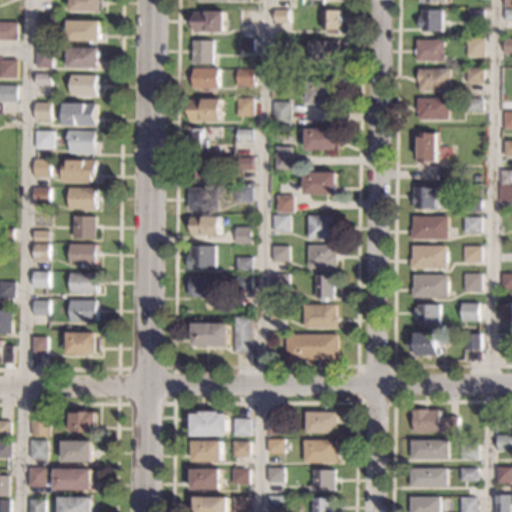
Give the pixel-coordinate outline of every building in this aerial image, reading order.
[(103,0),(103,11),(73,11),(73,0),(103,0)] [(290,23),(275,23),(275,10),(290,10),(290,23)] [(443,31),(423,31),(423,28),(420,28),(420,17),(423,17),(423,11),(443,10),(443,31)] [(485,10),(485,23),(468,23),(468,10),(485,10)] [(256,25),(239,25),(239,11),(255,11),(256,25)] [(341,33),(330,33),(330,30),(323,30),(323,11),(341,11),(341,33)] [(226,32),(195,32),(195,12),(226,12),(226,32)] [(55,36),(37,36),(37,20),(55,20),(55,36)] [(101,42),(70,42),(69,21),(101,21),(101,42)] [(18,41),(0,41),(0,22),(18,22),(18,41)] [(486,57),(468,57),(468,39),(485,39),(486,57)] [(255,52),(239,52),(239,40),(255,40),(255,52)] [(446,60),(418,61),(418,40),(446,40),(446,60)] [(214,64),(194,64),(194,41),(214,41),(214,64)] [(340,60),(312,60),(311,41),(340,41),(340,60)] [(292,56),(274,56),(274,42),(292,42),(292,56)] [(53,47),(53,68),(37,68),(37,47),(53,47)] [(100,69),(69,69),(69,66),(66,66),(66,57),(69,57),(69,49),(100,49),(100,69)] [(18,78),(1,78),(0,61),(17,60),(18,78)] [(485,83),(469,83),(468,69),(485,68),(485,83)] [(220,89),(194,89),(194,69),(220,69),(220,89)] [(255,70),(254,87),(237,86),(238,69),(255,70)] [(451,90),(421,91),(421,83),(420,83),(420,70),(451,70),(451,90)] [(53,86),(37,86),(37,74),(53,74),(53,86)] [(97,95),(72,95),(72,75),(97,75),(97,95)] [(340,104),(308,104),(308,83),(340,83),(340,104)] [(18,103),(0,103),(0,87),(18,86),(18,103)] [(255,117),(237,117),(237,99),(255,98),(255,117)] [(222,121),(191,121),(191,99),(222,99),(222,121)] [(451,120),(420,120),(420,112),(416,112),(416,107),(418,107),(418,99),(451,99),(451,120)] [(484,111),(468,111),(468,99),(484,99),(484,111)] [(291,125),(274,125),(273,102),(291,102),(291,125)] [(52,121),(36,121),(36,104),(52,103),(52,121)] [(97,126),(66,126),(66,103),(96,103),(97,126)] [(204,140),(207,140),(207,150),(188,150),(188,129),(204,129),(204,140)] [(339,150),(307,150),(307,129),(339,129),(339,150)] [(253,130),(253,140),(237,140),(237,130),(253,130)] [(96,154),(71,154),(71,146),(68,146),(68,131),(96,131),(96,154)] [(54,149),(36,149),(36,132),(54,132),(54,149)] [(440,163),(418,163),(418,133),(440,133),(440,163)] [(293,171),(276,171),(276,147),(293,147),(293,171)] [(253,170),(238,170),(238,159),(252,158),(253,170)] [(51,160),(51,178),(34,178),(34,160),(51,160)] [(213,178),(191,178),(191,160),(213,160),(213,178)] [(97,182),(65,183),(65,161),(96,161),(97,182)] [(511,201),(502,201),(501,171),(511,171),(511,201)] [(338,185),(340,185),(340,195),(306,195),(306,173),(338,173),(338,185)] [(96,209),(70,209),(70,188),(96,187),(96,209)] [(253,202),(236,202),(236,187),(253,187),(253,202)] [(219,211),(189,211),(189,188),(219,188),(219,211)] [(440,209),(416,209),(416,199),(412,199),(412,195),(415,195),(415,188),(440,188),(440,209)] [(50,204),(34,204),(34,189),(50,189),(50,204)] [(295,213),(278,213),(278,196),(295,196),(295,213)] [(483,212),(467,212),(467,200),(483,200),(483,212)] [(96,238),(73,238),(73,216),(96,216),(96,238)] [(291,232),(273,232),(273,216),(290,216),(291,232)] [(336,224),(338,224),(338,239),(310,239),(309,216),(336,216),(336,224)] [(221,235),(191,235),(191,217),(221,217),(221,235)] [(450,239),(413,240),(413,230),(415,230),(415,217),(450,217),(450,239)] [(483,233),(466,233),(466,218),(483,218),(483,233)] [(253,244),(237,244),(237,228),(252,227),(253,244)] [(14,239),(0,239),(0,229),(14,229),(14,239)] [(50,241),(35,241),(35,231),(50,231),(50,241)] [(49,261),(34,261),(34,244),(49,244),(49,261)] [(96,265),(85,265),(85,268),(81,268),(81,265),(70,265),(70,244),(96,244),(96,265)] [(336,253),(338,253),(338,269),(310,269),(310,246),(336,245),(336,253)] [(290,262),(273,262),(273,246),(290,246),(290,262)] [(448,269),(413,270),(413,259),(415,259),(415,246),(448,246),(448,269)] [(216,268),(189,268),(188,254),(191,254),(191,247),(216,247),(216,268)] [(483,262),(465,262),(465,247),(483,247),(483,262)] [(252,272),(235,272),(235,258),(252,258),(252,272)] [(50,289),(32,289),(32,273),(50,273),(50,289)] [(97,280),(99,280),(100,287),(97,287),(97,293),(86,293),(86,296),(82,297),(82,293),(70,293),(70,287),(66,287),(66,279),(70,279),(70,273),(97,273),(97,280)] [(289,291),(272,291),(272,274),(289,274),(289,291)] [(483,291),(466,292),(465,275),(483,274),(483,291)] [(511,289),(503,289),(503,274),(511,274),(511,289)] [(449,298),(414,298),(414,288),(415,288),(415,275),(449,275),(449,298)] [(335,298),(317,298),(317,276),(335,276),(335,298)] [(252,291),(237,291),(237,277),(252,277),(252,291)] [(217,297),(190,297),(190,278),(217,278),(217,297)] [(16,299),(0,299),(0,282),(16,282),(16,299)] [(96,321),(70,321),(70,300),(96,300),(96,321)] [(49,301),(50,316),(34,316),(34,301),(49,301)] [(480,322),(463,322),(463,304),(480,303),(480,322)] [(287,319),(270,319),(270,304),(287,304),(287,319)] [(337,317),(338,317),(338,328),(305,328),(304,304),(337,304),(337,317)] [(511,319),(500,319),(500,304),(511,304),(511,319)] [(441,325),(420,325),(420,319),(417,319),(417,309),(420,309),(420,305),(441,305),(441,325)] [(13,333),(0,333),(0,309),(12,309),(13,333)] [(252,353),(234,353),(234,318),(252,318),(252,353)] [(230,324),(229,346),(193,346),(193,324),(230,324)] [(97,337),(101,337),(101,353),(87,353),(87,356),(77,356),(77,354),(68,354),(68,333),(97,333),(97,337)] [(440,348),(442,348),(442,354),(439,354),(439,355),(416,355),(416,348),(409,348),(409,341),(416,341),(416,333),(440,333),(440,348)] [(482,350),(468,350),(467,334),(482,334),(482,350)] [(339,360),(305,360),(305,361),(287,361),(287,335),(339,335),(339,360)] [(511,353),(503,353),(503,336),(511,336),(511,353)] [(48,354),(32,354),(32,338),(48,338),(48,354)] [(2,347),(14,347),(14,363),(3,363),(3,359),(0,359),(0,341),(2,341),(2,347)] [(428,411),(440,411),(440,417),(458,417),(458,436),(447,436),(447,434),(439,434),(439,433),(414,433),(414,416),(412,416),(412,409),(428,409),(428,411)] [(97,433),(70,433),(70,412),(97,412),(97,433)] [(220,414),(228,414),(228,436),(192,436),(191,414),(200,414),(200,412),(220,412),(220,414)] [(337,427),(334,427),(334,433),(305,433),(305,413),(337,413),(337,427)] [(282,433),(267,434),(267,418),(282,418),(282,433)] [(250,436),(234,436),(234,420),(250,419),(250,436)] [(50,436),(32,436),(32,420),(50,420),(50,436)] [(12,439),(0,439),(0,421),(12,421),(12,439)] [(511,451),(498,451),(498,435),(511,435),(511,451)] [(284,454),(269,454),(269,440),(284,440),(284,454)] [(12,458),(0,458),(0,441),(12,441),(12,458)] [(48,460),(30,460),(30,441),(48,441),(48,460)] [(336,453),(338,453),(338,463),(304,463),(304,441),(336,441),(336,453)] [(449,459),(414,459),(414,441),(448,441),(449,459)] [(93,462),(63,462),(63,442),(93,442),(93,462)] [(222,462),(193,462),(193,442),(222,442),(222,462)] [(250,457),(234,457),(234,442),(249,442),(250,457)] [(479,460),(462,460),(462,445),(479,445),(479,460)] [(46,486),(29,487),(29,468),(46,468),(46,486)] [(284,483),(268,483),(267,469),(283,468),(284,483)] [(448,488),(411,488),(411,469),(448,468),(448,488)] [(511,484),(498,484),(498,468),(511,468),(511,484)] [(92,490),(55,490),(55,469),(92,469),(92,490)] [(479,480),(462,481),(462,469),(478,469),(479,480)] [(220,490),(192,490),(192,470),(220,470),(220,490)] [(250,484),(233,485),(232,470),(250,470),(250,484)] [(336,490),(310,490),(310,486),(314,486),(314,471),(335,471),(336,490)] [(0,477),(10,477),(11,496),(0,496),(0,477)] [(46,511),(29,511),(29,500),(38,500),(38,495),(46,495),(46,511)] [(511,511),(499,511),(499,495),(511,495),(511,511)] [(92,511),(59,511),(59,497),(92,497),(92,511)] [(249,511),(232,511),(232,497),(249,497),(249,511)] [(284,511),(268,511),(268,497),(284,497),(284,511)] [(441,511),(412,511),(412,497),(441,497),(441,511)] [(478,511),(461,511),(461,497),(478,497),(478,511)] [(228,511),(195,511),(195,498),(228,498),(228,511)] [(336,511),(313,511),(313,499),(336,499),(336,511)] [(9,511),(0,511),(0,500),(9,500),(9,511)]
